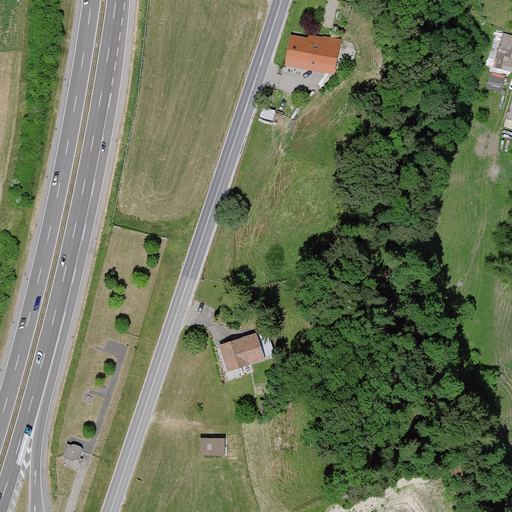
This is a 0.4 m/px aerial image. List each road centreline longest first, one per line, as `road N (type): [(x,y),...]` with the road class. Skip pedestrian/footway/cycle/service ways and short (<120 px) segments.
road 1 (primary): [(281,0),(109,511)]
road 2 (motorway): [(91,0),(50,226),(0,422)]
road 3 (track): [(511,87),(492,155),(486,215),(448,329),(511,474)]
road 4 (motorway): [(0,503),(73,231)]
road 5 (motorway): [(35,472),(63,333),(73,231)]
road 6 (motorway): [(73,231),(115,0)]
